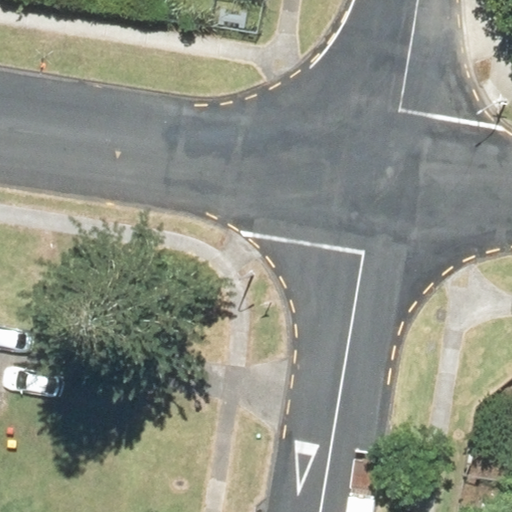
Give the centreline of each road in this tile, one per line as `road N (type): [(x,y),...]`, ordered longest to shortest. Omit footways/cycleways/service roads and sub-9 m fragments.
road 1 (residential): [(0,117),(384,177)]
road 2 (residential): [(330,511),(384,177)]
road 3 (residential): [(384,177),(409,0)]
road 4 (residential): [(384,177),(511,197)]
